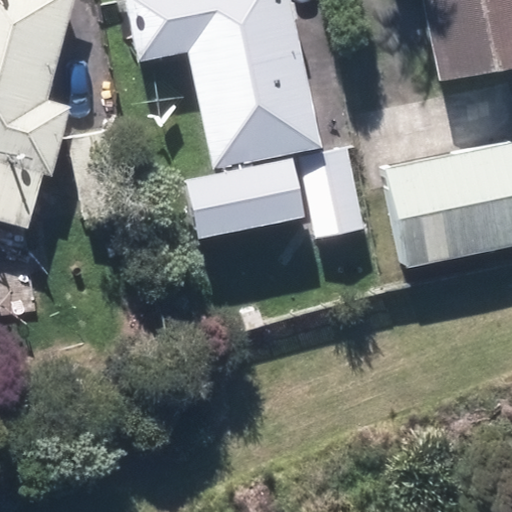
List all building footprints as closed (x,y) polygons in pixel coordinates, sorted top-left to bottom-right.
[(58,164),(76,97),(53,90),(77,0),(0,0),(0,209),(34,219),(49,162),(58,164)] [(297,0),(128,0),(140,55),(192,44),(217,160),(327,137),(297,0)] [(511,0),(430,0),(446,71),(511,56),(511,0)] [(119,125),(70,133),(83,215),(133,207),(119,125)] [(511,136),(389,161),(408,258),(511,237),(511,136)] [(368,221),(351,141),(303,151),(319,231),(368,221)] [(202,228),(310,205),(298,148),(190,170),(202,228)]
